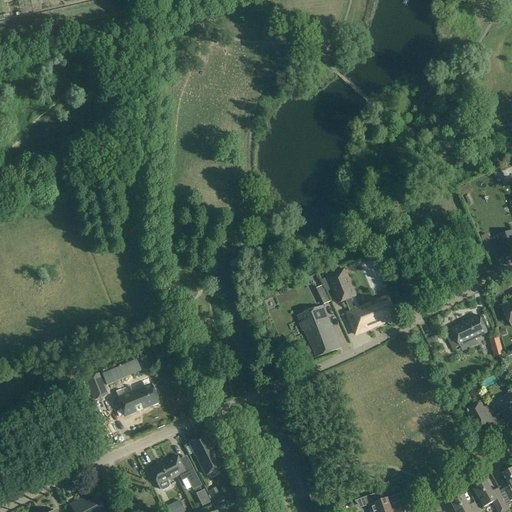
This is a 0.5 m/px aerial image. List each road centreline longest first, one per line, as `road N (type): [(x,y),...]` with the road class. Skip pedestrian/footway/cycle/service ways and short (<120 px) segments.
road 1 (residential): [(253,397),(511,270)]
road 2 (unclassified): [(3,511),(221,409)]
